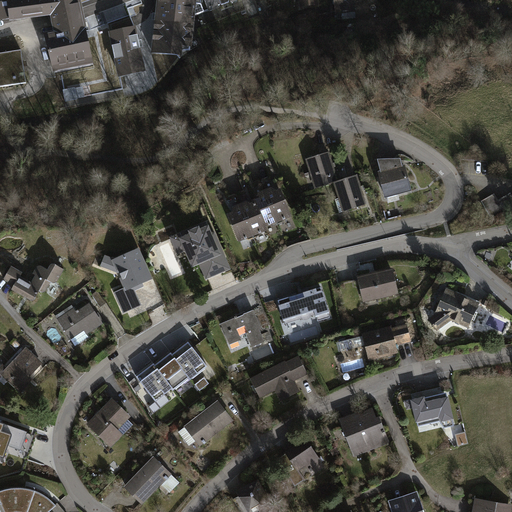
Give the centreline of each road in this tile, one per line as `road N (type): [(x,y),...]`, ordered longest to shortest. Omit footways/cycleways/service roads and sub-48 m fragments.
road 1 (residential): [(282,273),(174,322),(84,383),(65,416),(63,465),(98,511)]
road 2 (residential): [(191,511),(240,461),(334,400),(426,367),(511,354)]
road 3 (residential): [(332,117),(426,154),(452,180),(450,204),(435,217),(295,253),(282,273)]
road 4 (residential): [(442,247),(395,244),(282,273)]
road 5 (residential): [(0,31),(116,0)]
